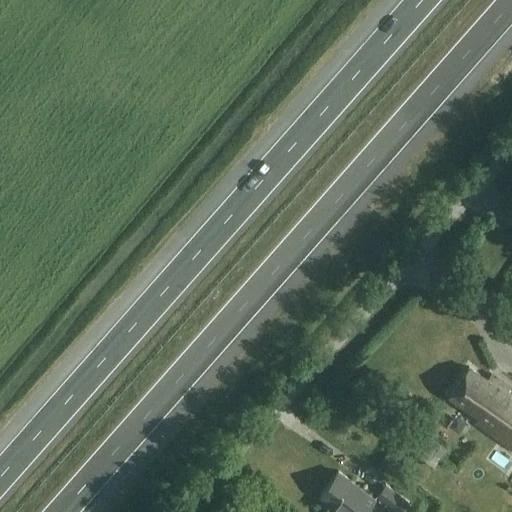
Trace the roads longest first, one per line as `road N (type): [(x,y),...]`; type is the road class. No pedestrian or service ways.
road 1 (motorway): [(62,511),(511,3)]
road 2 (motorway): [(423,0),(0,478)]
road 3 (unclassified): [(181,511),(402,266)]
road 4 (unclassified): [(402,266),(511,152)]
road 5 (unclassified): [(511,342),(402,266)]
